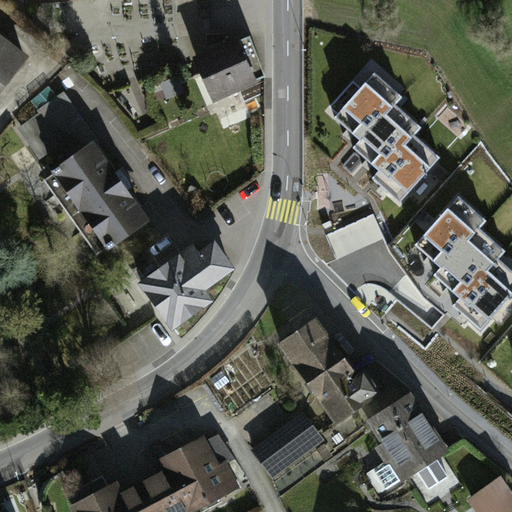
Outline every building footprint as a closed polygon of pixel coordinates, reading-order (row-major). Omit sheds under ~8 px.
[(0,103),(31,64),(0,39),(0,103)] [(247,42),(196,62),(212,102),(263,82),(247,42)] [(352,80),(329,107),(337,114),(334,117),(362,141),(355,149),(380,171),(373,178),(400,202),(439,157),(414,136),(420,129),(394,105),(401,97),(373,73),(360,87),(352,80)] [(102,149),(48,184),(99,259),(152,223),(102,149)] [(458,198),(417,245),(442,267),(433,276),(459,299),(452,307),(480,331),(511,295),(511,272),(498,260),(505,251),(479,229),(486,222),(458,198)] [(180,270),(144,295),(170,333),(205,310),(197,299),(228,277),(215,259),(205,266),(194,250),(179,261),(180,270)] [(129,363),(169,343),(158,321),(118,341),(129,363)] [(315,323),(281,347),(335,425),(387,389),(371,366),(354,377),(315,323)] [(415,399),(372,424),(385,447),(376,452),(396,486),(448,456),(415,399)] [(304,418),(251,458),(270,484),(323,443),(304,418)] [(121,485),(69,511),(205,511),(235,498),(222,471),(231,467),(216,437),(163,464),(169,476),(127,497),(121,485)] [(511,511),(511,496),(502,482),(469,504),(474,511),(511,511)]
